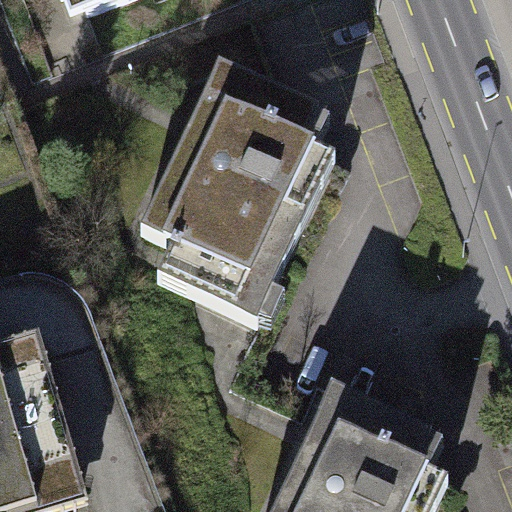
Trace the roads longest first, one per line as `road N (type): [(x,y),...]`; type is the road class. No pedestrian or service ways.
road 1 (unknown): [(0,313),(43,313),(75,331),(131,511)]
road 2 (primary): [(511,196),(438,0)]
